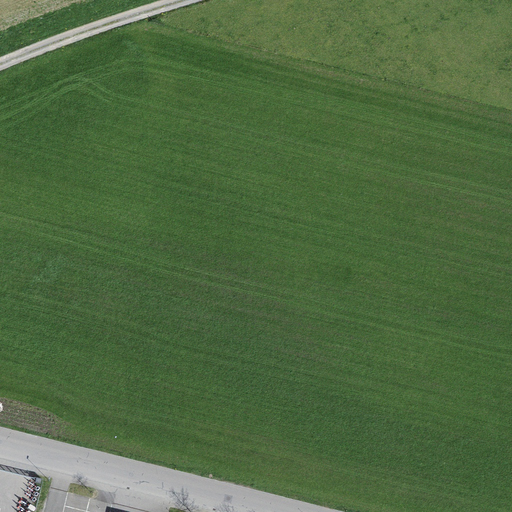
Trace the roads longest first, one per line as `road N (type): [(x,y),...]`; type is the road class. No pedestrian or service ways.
road 1 (unclassified): [(266,511),(0,446)]
road 2 (track): [(0,65),(186,0)]
